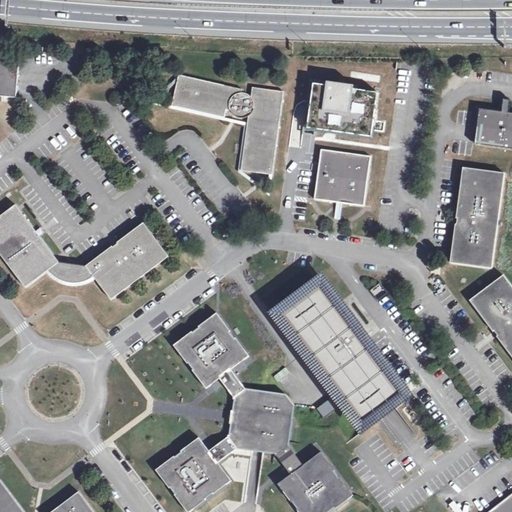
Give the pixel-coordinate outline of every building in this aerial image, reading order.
[(0,96),(16,98),(19,65),(0,62),(0,96)] [(159,103),(179,81),(180,76),(167,89),(152,104),(165,107),(233,123),(245,126),(239,172),(270,196),(273,175),(270,175),(268,190),(242,171),(249,123),(226,118),(173,106),(159,103)] [(270,175),(273,175),(285,91),(254,87),(252,97),(248,94),(243,93),(244,90),(184,77),(180,76),(179,81),(173,106),(226,118),(227,110),(231,111),(239,118),(249,117),(242,171),(270,175)] [(312,81),(307,129),(373,136),(378,88),(312,81)] [(131,105),(125,98),(121,101),(127,108),(131,105)] [(511,113),(511,106),(511,101),(506,100),(504,112),(495,111),(482,109),(480,124),(478,134),(477,145),(490,146),(511,149),(511,113)] [(316,199),(338,202),(344,203),(366,206),(372,157),(322,150),(316,199)] [(506,174),(464,168),(457,218),(459,218),(458,224),(456,224),(451,263),(493,269),(506,174)] [(341,220),(344,203),(338,202),(336,219),(341,220)] [(46,244),(41,237),(39,238),(35,232),(37,231),(34,227),(17,205),(0,217),(0,252),(27,288),(50,270),(52,273),(55,276),(58,278),(61,280),(64,281),(67,282),(71,283),(74,283),(78,283),(82,283),(85,282),(89,280),(92,279),(95,277),(112,300),(170,257),(144,223),(87,266),(60,263),(46,244)] [(42,228),(37,231),(35,232),(39,238),(41,237),(46,233),(42,228)] [(409,399),(321,276),(269,313),(357,436),(388,414),(409,399)] [(511,286),(504,276),(471,301),(494,332),(495,331),(499,336),(498,337),(511,355),(511,286)] [(388,293),(381,283),(371,290),(379,301),(388,293)] [(289,446),(295,406),(286,394),(246,389),(231,367),(242,359),(244,361),(250,356),(245,350),(243,352),(220,321),(222,319),(218,313),(212,318),(213,320),(182,343),(180,341),(174,346),(179,352),(181,350),(204,381),(202,383),(207,389),(213,384),(211,382),(221,375),(226,381),(229,385),(227,386),(234,394),(234,398),(235,398),(234,408),(232,407),(232,410),(233,410),(233,412),(231,413),(230,413),(229,414),(229,415),(229,416),(229,417),(230,418),(232,419),(232,420),(230,420),(230,423),(231,423),(230,432),(228,433),(228,436),(217,443),(218,445),(214,448),(208,453),(202,445),(204,444),(200,438),(194,442),(195,444),(164,468),(163,466),(157,470),(161,476),(163,475),(186,506),(184,507),(187,511),(190,511),(195,509),(193,507),(225,484),(226,486),(232,481),(228,475),(226,477),(216,464),(237,447),(259,451),(264,452),(276,454),(276,456),(277,456),(286,468),(287,467),(293,475),(284,481),(284,480),(278,484),(282,490),(283,489),(300,511),(329,511),(348,498),(349,499),(354,495),(350,490),(349,491),(325,458),(326,457),(322,452),(316,456),(317,457),(304,466),(289,446)] [(0,511),(24,511),(0,480),(0,511)] [(95,511),(80,491),(51,511),(95,511)] [(511,511),(511,494),(488,511),(511,511)]
